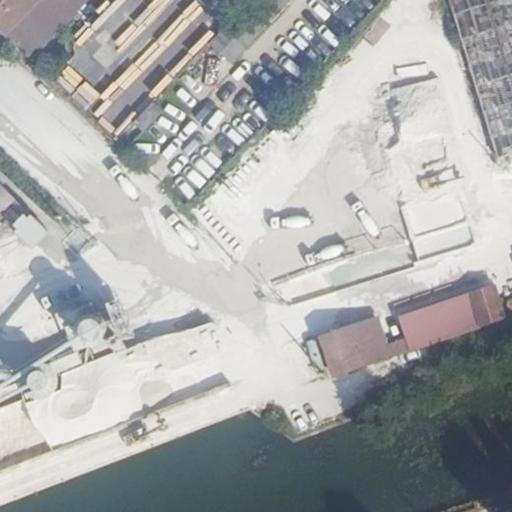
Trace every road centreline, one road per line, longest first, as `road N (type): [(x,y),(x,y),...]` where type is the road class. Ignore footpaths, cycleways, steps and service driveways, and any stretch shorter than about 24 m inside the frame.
road 1 (track): [(511,214),(0,370)]
road 2 (unclassified): [(227,302),(0,90)]
